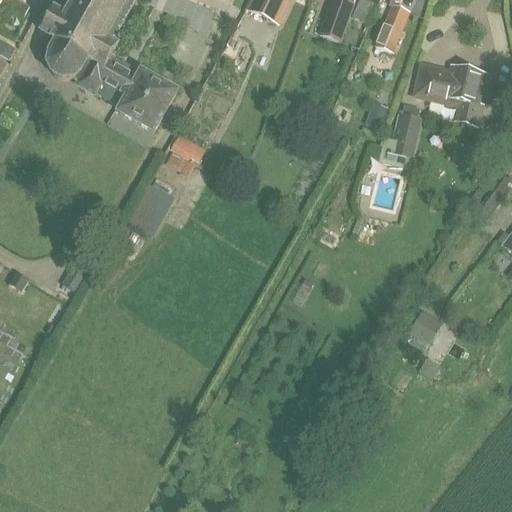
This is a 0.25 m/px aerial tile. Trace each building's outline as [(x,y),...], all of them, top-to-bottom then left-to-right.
[(110,61),(116,50),(111,47),(135,6),(128,2),(129,1),(127,0),(67,0),(58,17),(53,14),(40,36),(52,43),(51,44),(57,47),(52,57),(50,60),(49,64),(49,69),(49,72),(50,74),(52,77),(55,79),(58,81),(60,82),(64,83),(67,83),(70,82),(73,81),(79,85),(76,89),(92,99),(94,97),(120,112),(137,83),(140,78),(110,61)] [(291,0),(252,0),(245,16),(279,30),(291,0)] [(356,7),(335,0),(332,0),(319,39),(341,47),(356,7)] [(399,11),(403,0),(386,0),(391,2),(389,8),(393,9),(399,11)] [(360,1),(352,20),(367,26),(375,7),(360,1)] [(10,13),(24,20),(29,9),(15,2),(10,13)] [(399,11),(393,9),(375,51),(392,57),(410,16),(399,11)] [(0,58),(9,63),(15,53),(16,50),(2,42),(0,46),(0,58)] [(484,109),(478,107),(485,78),(453,70),(450,80),(444,79),(444,77),(444,76),(444,75),(443,74),(442,73),(422,69),(418,88),(415,99),(460,109),(457,125),(479,131),(484,109)] [(140,78),(137,83),(120,112),(118,116),(152,135),(175,97),(171,95),(171,90),(164,86),(159,87),(140,76),(140,78)] [(388,112),(374,107),(366,128),(380,133),(388,112)] [(404,108),(402,117),(398,116),(392,142),(384,141),(381,155),(377,154),(375,162),(380,163),(379,167),(407,173),(409,162),(414,163),(423,123),(417,121),(419,111),(404,108)] [(206,153),(179,138),(171,154),(173,155),(166,168),(190,181),(196,169),(189,166),(191,163),(199,167),(206,153)] [(161,176),(157,186),(176,193),(180,184),(161,176)] [(509,196),(511,191),(511,184),(506,180),(477,217),(487,224),(489,221),(495,213),(509,196)] [(169,210),(164,206),(170,196),(154,186),(139,210),(161,223),(169,210)] [(323,227),(319,237),(337,245),(341,235),(323,227)] [(511,258),(511,236),(502,250),(511,258)] [(427,348),(441,326),(423,315),(409,336),(427,348)]
